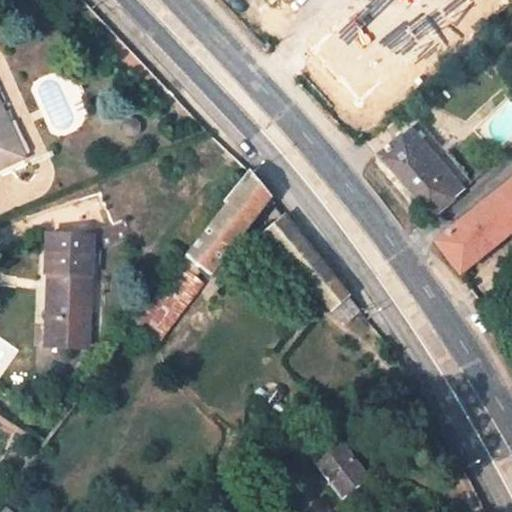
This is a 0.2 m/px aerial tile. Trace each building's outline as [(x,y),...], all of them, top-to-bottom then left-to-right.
[(0,114),(0,167),(19,158),(0,114)] [(471,182),(417,121),(408,129),(461,190),(471,182)] [(461,190),(408,129),(376,157),(429,217),(461,190)] [(94,184),(111,227),(147,213),(128,170),(94,184)] [(185,256),(208,273),(267,197),(247,172),(223,203),(226,204),(185,256)] [(457,274),(511,230),(511,178),(433,241),(457,274)] [(283,217),(263,234),(329,309),(346,295),(283,217)] [(84,350),(90,238),(46,237),(45,276),(49,276),(46,341),(52,349),(84,350)] [(155,342),(201,282),(178,265),(132,324),(155,342)] [(364,478),(337,442),(314,461),(340,495),(364,478)]
